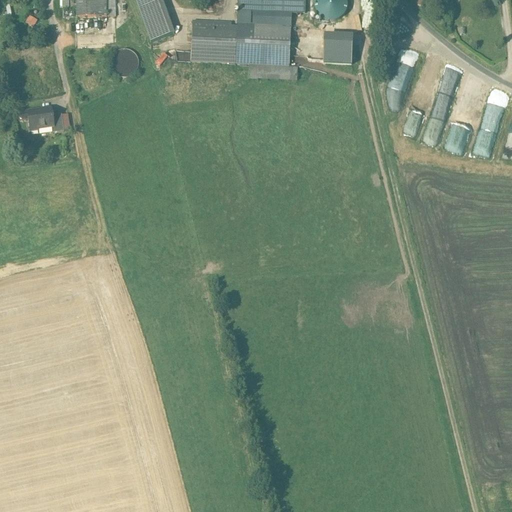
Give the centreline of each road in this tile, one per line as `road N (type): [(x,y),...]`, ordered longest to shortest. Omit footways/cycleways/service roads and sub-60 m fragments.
road 1 (unclassified): [(511,87),(471,65),(394,0)]
road 2 (residential): [(42,0),(73,130)]
